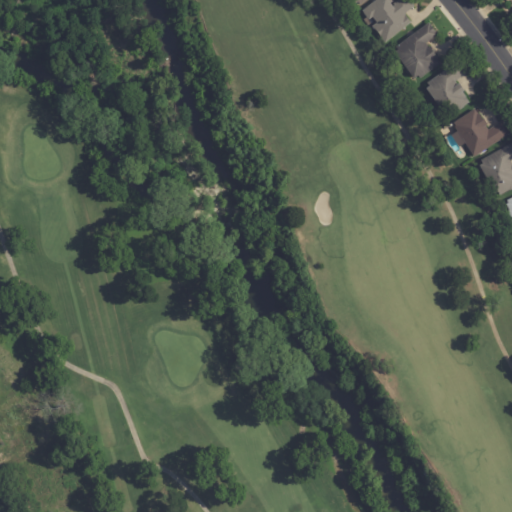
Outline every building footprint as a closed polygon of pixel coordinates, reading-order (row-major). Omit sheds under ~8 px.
[(414,9),(406,16),(412,24),(386,44),(381,38),(382,38),(377,31),(376,32),(373,28),(378,24),(374,19),(370,21),(363,12),(379,0),(391,0),(394,3),(392,5),(393,6),(400,0),(409,0),(414,5),(415,8),(414,9)] [(437,37),(427,44),(430,49),(432,47),(434,50),(433,51),(439,59),(438,60),(441,65),(421,80),(419,77),(415,80),(396,54),(399,52),(397,49),(430,24),(437,34),(439,36),(437,37)] [(464,77),(456,83),(459,86),(461,85),(466,93),(464,94),(467,98),(466,99),(470,104),(465,108),(460,112),(460,111),(452,117),(449,114),(446,116),(428,90),(431,88),(429,84),(459,62),(468,74),(464,77)] [(478,114),(479,116),(480,115),(486,124),(488,124),(489,126),(487,128),(489,131),(501,123),(509,136),(475,159),(458,132),(456,131),(457,127),(455,124),(476,110),(478,114)] [(511,190),(500,197),(498,192),(495,194),(479,165),(484,163),(482,159),(511,142),(511,190)] [(511,197),(502,202),(511,224),(511,197)]
